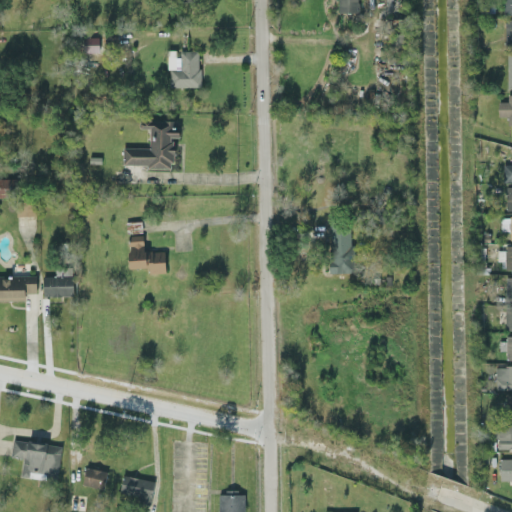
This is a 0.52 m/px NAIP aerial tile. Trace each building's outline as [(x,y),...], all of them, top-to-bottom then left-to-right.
[(334,0),(334,13),(356,12),(356,0),(334,0)] [(511,15),(511,0),(501,0),(501,15),(511,15)] [(511,47),(511,20),(504,20),(503,47),(511,47)] [(403,34),(393,34),(393,51),(403,51),(403,34)] [(97,37),(82,37),(82,52),(97,52),(97,37)] [(198,87),(198,51),(178,50),(178,58),(168,58),(167,87),(198,87)] [(511,124),(511,95),(506,95),(506,102),(497,102),(497,117),(506,117),(506,124),(511,124)] [(148,148),(122,147),(122,164),(145,165),(145,168),(171,168),(171,137),(175,137),(175,120),(139,120),(139,128),(148,128),(148,148)] [(511,181),(511,157),(510,157),(510,165),(502,165),(502,181),(511,181)] [(0,178),(0,197),(16,197),(15,178),(0,178)] [(34,200),(15,201),(16,216),(35,215),(34,200)] [(511,216),(507,216),(507,223),(500,223),(499,230),(508,231),(508,239),(511,239),(511,216)] [(126,234),(141,232),(139,221),(124,222),(126,234)] [(328,273),(352,273),(351,226),(328,226),(328,273)] [(148,273),(164,273),(163,250),(142,251),(142,235),(127,236),(128,268),(147,268),(148,273)] [(511,245),(503,245),(503,270),(511,269),(511,245)] [(42,296),(71,296),(71,267),(54,267),(54,276),(41,276),(42,296)] [(0,300),(23,301),(23,293),(34,293),(35,276),(0,275),(0,300)] [(511,306),(503,306),(503,329),(511,329),(511,306)] [(511,335),(504,336),(505,340),(498,340),(498,351),(504,351),(504,360),(511,360),(511,335)] [(495,390),(511,389),(511,365),(494,366),(495,390)] [(511,424),(496,424),(496,448),(511,448),(511,424)] [(60,445),(11,439),(10,456),(21,457),(19,476),(56,480),(60,445)] [(499,481),(511,480),(511,458),(498,459),(499,481)] [(104,488),(105,470),(83,468),(82,485),(104,488)] [(153,480),(120,476),(118,495),(151,499),(153,480)] [(217,492),(216,511),(243,511),(244,492),(217,492)]
